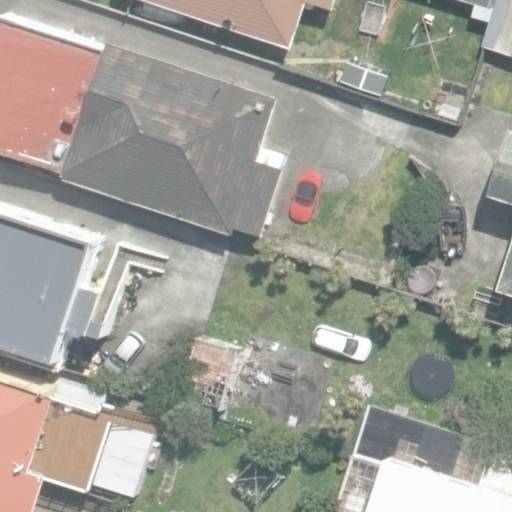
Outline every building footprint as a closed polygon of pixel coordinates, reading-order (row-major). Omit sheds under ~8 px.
[(164,0),(297,45),(312,0),(316,0),(336,7),(337,0),(164,0)] [(492,21),(498,0),(471,0),(481,3),(477,16),(492,21)] [(511,0),(502,0),(488,43),(511,51),(511,0)] [(242,226),(267,234),(288,166),(265,159),(286,93),(113,38),(111,45),(9,12),(0,39),(0,146),(72,169),(70,175),(240,230),(242,226)] [(511,193),(511,269),(507,286),(511,287),(511,148),(499,190),(511,193)] [(0,332),(68,355),(79,323),(111,333),(116,318),(105,314),(114,288),(92,281),(107,238),(0,202),(0,332)] [(226,407),(228,408),(246,347),(204,334),(186,395),(226,407)] [(44,511),(58,473),(93,484),(117,410),(64,393),(66,386),(0,364),(0,511),(44,511)] [(105,482),(142,495),(162,436),(125,424),(105,482)] [(511,511),(511,460),(405,426),(378,511),(511,511)]
